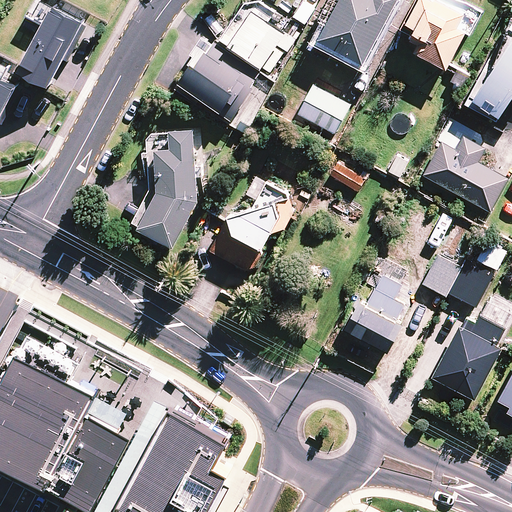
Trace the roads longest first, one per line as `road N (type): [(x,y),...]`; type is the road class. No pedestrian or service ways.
road 1 (tertiary): [(32,237),(112,282),(286,405)]
road 2 (residential): [(32,237),(163,0)]
road 3 (tertiary): [(497,500),(349,470)]
road 4 (tertiary): [(370,429),(458,469),(497,500)]
